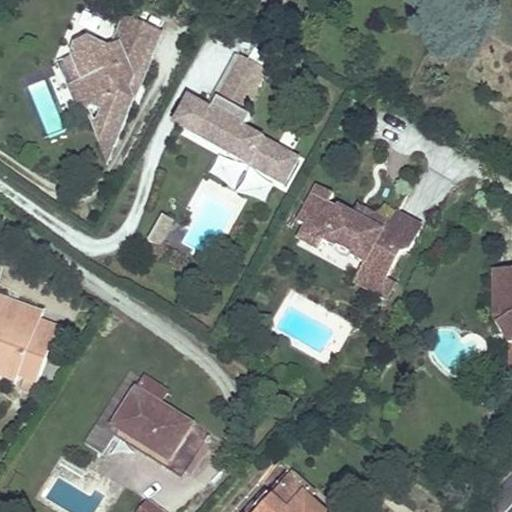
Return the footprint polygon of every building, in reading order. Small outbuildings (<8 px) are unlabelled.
[(162,34),(125,18),(112,48),(107,50),(89,42),(75,48),(72,56),(82,82),(68,87),(76,106),(82,109),(89,106),(108,114),(99,136),(103,147),(115,147),(134,102),(129,90),(134,81),(142,84),(162,34)] [(58,62),(68,87),(82,82),(72,56),(58,62)] [(232,73),(257,87),(266,72),(241,58),(232,73)] [(284,186),(298,161),(244,131),(250,119),(242,114),(257,87),(232,73),(210,113),(189,101),(175,126),(284,186)] [(129,90),(134,102),(142,84),(134,81),(129,90)] [(46,140),(62,136),(47,82),(31,86),(46,140)] [(109,162),(115,147),(103,147),(109,162)] [(219,159),(209,175),(262,206),(272,190),(219,159)] [(373,216),(368,226),(329,205),(334,196),(317,187),(298,223),(306,227),(298,240),(318,251),(323,243),(363,265),(362,267),(386,280),(400,256),(409,253),(423,229),(397,215),(390,226),(373,216)] [(174,223),(164,217),(149,243),(159,249),(174,223)] [(386,280),(362,267),(354,282),(385,300),(394,285),(386,280)] [(511,271),(492,272),(493,320),(510,346),(511,381),(511,271)] [(0,298),(0,359),(1,359),(0,361),(0,369),(18,376),(21,367),(28,370),(21,389),(34,394),(58,329),(39,322),(42,314),(0,298)] [(18,376),(0,369),(0,379),(15,385),(18,376)] [(102,455),(114,436),(118,430),(186,473),(209,438),(160,407),(168,394),(130,371),(84,444),(102,455)] [(118,430),(114,436),(182,480),(186,473),(118,430)] [(258,511),(272,498),(281,488),(292,475),(287,470),(249,511),(258,511)] [(315,495),(292,475),(281,488),(285,491),(275,501),(272,498),(258,511),(309,511),(304,507),(311,500),(315,495)] [(285,491),(281,488),(272,498),(275,501),(285,491)] [(309,511),(324,511),(311,500),(304,507),(309,511)]
